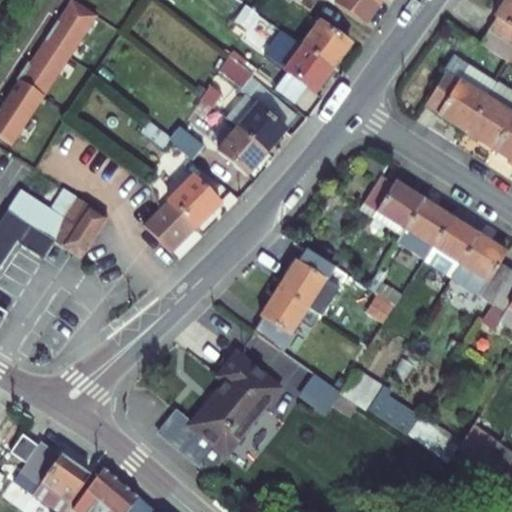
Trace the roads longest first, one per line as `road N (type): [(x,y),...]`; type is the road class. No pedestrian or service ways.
road 1 (tertiary): [(62,409),(278,200),(351,109)]
road 2 (residential): [(351,109),(511,211)]
road 3 (tertiary): [(62,409),(192,511)]
road 4 (tertiary): [(351,109),(430,0)]
